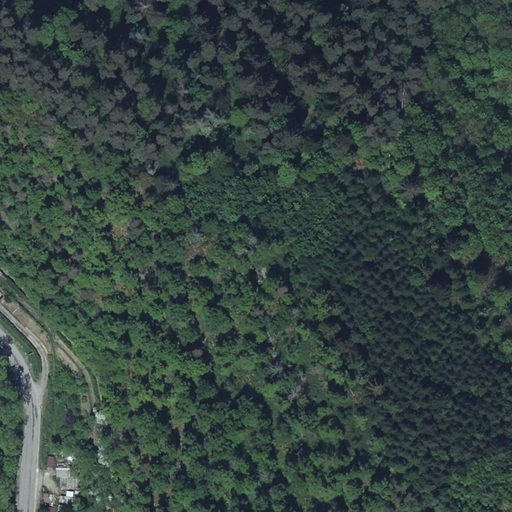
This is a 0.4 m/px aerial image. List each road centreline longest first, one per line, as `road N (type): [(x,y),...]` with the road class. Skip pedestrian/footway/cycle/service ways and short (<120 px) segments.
road 1 (track): [(134,511),(95,371),(0,265)]
road 2 (secondary): [(0,336),(31,396),(28,511)]
